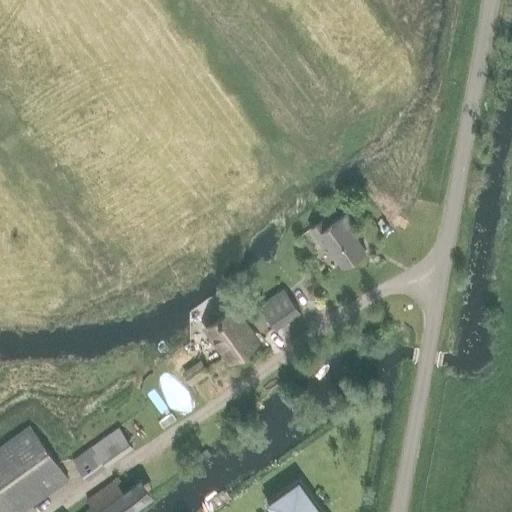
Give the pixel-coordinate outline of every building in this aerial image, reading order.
[(365,250),(355,236),(360,233),(346,214),(328,227),(323,220),(310,229),(323,247),(327,244),(343,266),(365,250)] [(284,290),(260,307),(276,328),(299,312),(284,290)] [(257,341),(234,309),(206,328),(230,361),(257,341)] [(210,372),(200,360),(182,373),(191,386),(210,372)] [(29,426),(0,446),(0,511),(15,511),(65,478),(29,426)] [(118,428),(72,461),(85,480),(131,447),(118,428)] [(129,511),(154,494),(142,477),(121,493),(113,482),(86,501),(91,508),(84,511),(129,511)] [(322,511),(299,479),(266,502),(273,511),(322,511)]
